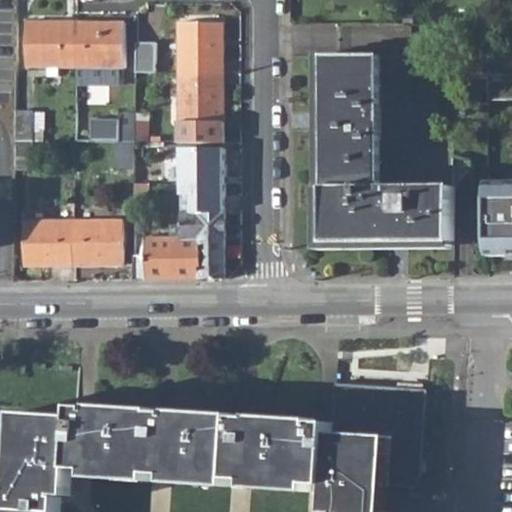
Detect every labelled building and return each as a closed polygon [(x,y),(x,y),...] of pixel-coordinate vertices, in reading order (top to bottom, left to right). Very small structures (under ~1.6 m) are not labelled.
[(27,68),(76,69),(77,23),(27,22),(27,68)] [(180,72),(227,73),(226,22),(181,22),(180,72)] [(77,23),(76,69),(122,68),(127,68),(127,23),(77,23)] [(511,43),(493,43),(492,97),(511,97),(511,43)] [(137,71),(150,71),(150,53),(137,53),(137,71)] [(327,54),(328,240),(456,240),(455,130),(442,130),(441,104),(415,104),(414,53),(327,54)] [(76,86),(118,86),(122,76),(122,68),(76,69),(76,86)] [(180,72),(181,123),(226,123),(227,73),(180,72)] [(120,141),(137,141),(137,113),(120,113),(120,141)] [(16,140),(33,140),(33,121),(16,121),(16,140)] [(16,169),(33,170),(33,140),(16,140),(16,169)] [(120,141),(120,168),(137,168),(137,156),(137,141),(120,141)] [(137,156),(163,157),(163,142),(137,141),(137,156)] [(182,157),(182,170),(194,170),(194,156),(182,157)] [(205,157),(194,156),(194,170),(205,170),(205,157)] [(239,156),(205,157),(205,170),(227,170),(239,170),(239,156)] [(228,278),(227,170),(205,170),(194,170),(182,170),(183,234),(148,235),(148,253),(138,253),(138,279),(228,278)] [(511,181),(490,181),(491,253),(511,253),(511,181)] [(27,220),(27,265),(77,264),(76,219),(27,220)] [(76,219),(77,264),(127,263),(125,219),(76,219)] [(382,486),(422,488),(428,389),(334,384),(334,423),(316,422),(316,419),(253,414),(253,417),(236,417),(236,413),(174,409),(173,412),(158,412),(158,407),(94,404),(94,408),(78,407),(77,415),(17,411),(14,462),(21,463),(19,487),(19,491),(1,490),(0,496),(0,511),(59,511),(60,511),(64,511),(65,503),(65,495),(72,496),(75,467),(91,468),(91,477),(151,481),(154,473),(169,475),(168,483),(231,486),(231,479),(249,479),(247,487),(310,493),(313,484),(330,485),(329,506),(328,511),(379,511),(381,500),(382,486)]
